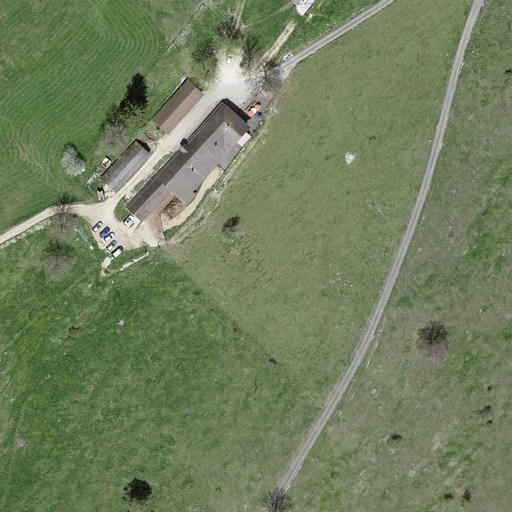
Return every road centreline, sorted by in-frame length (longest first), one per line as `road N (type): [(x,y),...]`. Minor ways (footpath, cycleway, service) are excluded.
road 1 (unclassified): [(478,0),(376,317),(268,511)]
road 2 (track): [(0,241),(60,207),(109,206),(220,87)]
road 3 (unclassified): [(270,73),(386,0)]
